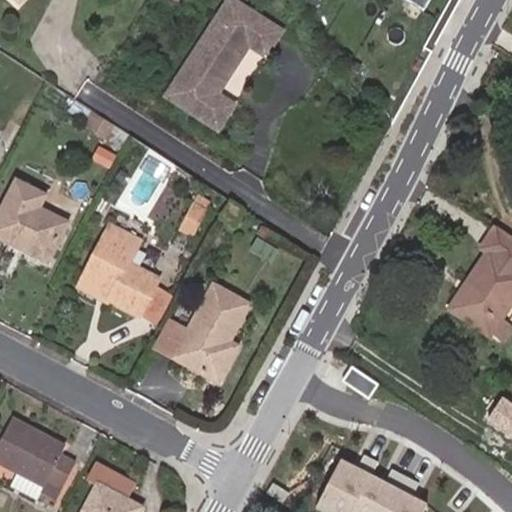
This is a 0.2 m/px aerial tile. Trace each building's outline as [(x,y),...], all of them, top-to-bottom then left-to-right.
[(217,95),(248,46),(265,57),(281,32),(232,0),(228,0),(176,81),(192,92),(182,107),(217,131),(233,105),(217,95)] [(182,107),(192,92),(176,81),(166,97),(182,107)] [(128,136),(91,111),(83,124),(121,148),(128,136)] [(0,239),(47,263),(67,222),(38,208),(44,195),(16,181),(0,214),(0,239)] [(233,229),(245,211),(230,201),(218,219),(233,229)] [(192,239),(208,210),(194,202),(178,231),(192,239)] [(139,316),(158,279),(128,264),(140,241),(110,225),(83,276),(113,291),(109,300),(139,316)] [(499,320),(511,299),(511,237),(497,227),(482,248),(488,253),(468,284),(473,288),(456,313),(489,335),(499,320)] [(113,291),(83,276),(79,285),(109,300),(113,291)] [(158,325),(177,289),(158,279),(139,316),(158,325)] [(456,313),(473,288),(468,284),(451,309),(456,313)] [(218,383),(237,347),(229,342),(249,306),(213,286),(189,331),(171,322),(156,349),(218,383)] [(502,343),(511,328),(499,320),(489,335),(493,336),(502,343)] [(511,403),(503,398),(488,421),(511,437),(511,403)] [(56,502),(76,462),(62,455),(64,450),(32,434),(33,431),(11,420),(0,441),(0,463),(45,487),(42,494),(56,502)] [(425,511),(430,504),(344,460),(318,509),(323,511),(425,511)] [(139,511),(141,509),(124,501),(133,485),(97,466),(89,482),(97,487),(83,511),(139,511)]
